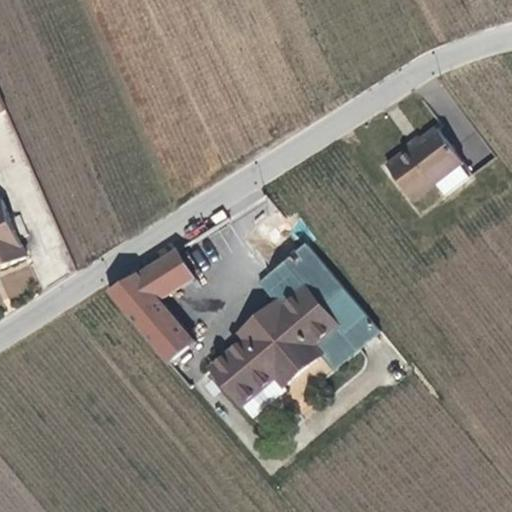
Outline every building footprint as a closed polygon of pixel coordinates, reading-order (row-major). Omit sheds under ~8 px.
[(429,126),(378,165),(403,199),(423,184),(433,195),(460,175),(450,163),(454,159),(429,126)] [(0,268),(23,258),(0,206),(0,268)] [(376,331),(301,241),(276,263),(297,288),(273,308),(267,300),(246,317),(253,325),(236,337),(200,366),(232,406),(269,376),(276,383),(314,353),(328,371),(376,331)] [(200,284),(181,253),(111,295),(172,368),(200,347),(165,305),(200,284)] [(297,288),(276,263),(254,282),(267,300),(273,308),(297,288)] [(230,330),(236,337),(253,325),(246,317),(230,330)] [(281,388),(276,383),(269,376),(232,406),(243,419),(281,388)]
